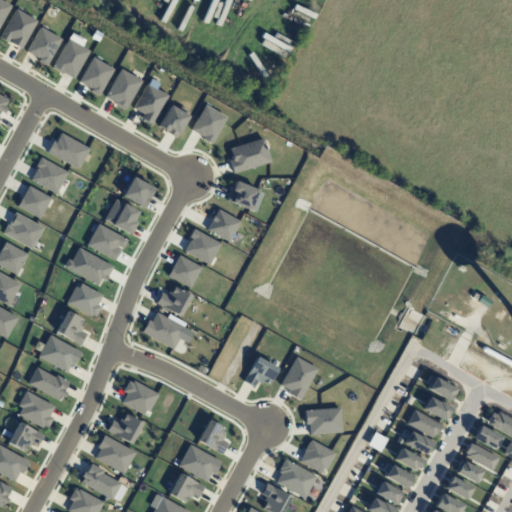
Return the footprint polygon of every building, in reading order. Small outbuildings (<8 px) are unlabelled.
[(0,0),(0,24),(10,6),(0,0)] [(15,9),(0,36),(0,38),(7,43),(9,39),(11,40),(9,43),(20,49),(36,21),(15,9)] [(39,27),(25,52),(36,58),(37,57),(38,58),(37,61),(45,66),(60,39),(39,27)] [(67,39),(51,68),(62,74),(62,73),(73,79),(89,51),(67,39)] [(91,57),(78,82),(90,89),(89,92),(97,96),(112,69),(91,57)] [(120,69),(113,81),(104,97),(114,103),(113,104),(124,110),(141,81),(120,69)] [(146,84),(132,109),(142,115),(138,121),(142,123),(143,122),(150,126),(167,96),(146,84)] [(0,111),(1,112),(8,100),(0,96),(0,111)] [(204,105),(190,131),(202,138),(201,139),(210,144),(226,118),(204,105)] [(169,106),(157,127),(164,131),(163,132),(175,138),(188,116),(185,115),(187,112),(179,107),(177,110),(169,106)] [(60,133),(54,143),(52,141),(46,153),(77,170),(88,149),(60,133)] [(262,138),(270,162),(232,174),(228,161),(232,160),(228,149),(262,138)] [(39,157),(34,166),(37,168),(30,181),(55,195),(67,172),(39,157)] [(131,177),(121,196),(143,208),(153,189),(131,177)] [(257,191),(249,211),(226,201),(234,181),(257,191)] [(27,186),(16,207),(38,219),(49,198),(27,186)] [(114,199),(102,221),(128,235),(135,223),(134,223),(135,220),(133,218),(136,212),(114,199)] [(216,210),(205,230),(228,243),(239,222),(216,210)] [(14,213),(7,224),(11,226),(10,227),(5,225),(1,234),(30,250),(42,228),(14,213)] [(126,240),(122,249),(117,246),(116,248),(119,250),(113,261),(85,245),(97,224),(126,240)] [(192,229),(188,238),(190,239),(183,252),(208,266),(220,244),(192,229)] [(4,242),(0,249),(0,266),(15,275),(26,254),(4,242)] [(77,247),(70,261),(67,259),(63,267),(96,285),(99,279),(104,282),(112,266),(77,247)] [(178,256),(167,276),(189,288),(200,268),(178,256)] [(0,274),(0,302),(7,306),(19,285),(0,274)] [(80,284),(77,289),(74,287),(65,304),(89,317),(90,315),(94,317),(99,307),(96,305),(101,295),(80,284)] [(173,287),(170,293),(168,291),(166,296),(159,293),(154,304),(179,318),(191,296),(173,287)] [(489,301),(490,302),(486,309),(476,302),(471,298),(474,294),(473,294),(475,290),(487,297),(488,295),(491,298),(489,301)] [(0,309),(0,336),(5,339),(16,318),(0,309)] [(66,311),(54,332),(79,346),(85,335),(79,332),(82,327),(79,326),(82,320),(66,311)] [(155,313),(150,322),(147,320),(140,333),(172,350),(184,328),(155,313)] [(37,342),(33,349),(39,352),(36,357),(65,373),(70,364),(73,365),(80,353),(48,335),(43,345),(37,342)] [(255,357),(242,381),(253,387),(255,382),(260,385),(261,382),(267,385),(276,369),(255,357)] [(295,357),(279,386),(288,391),(287,394),(299,401),(316,369),(295,357)] [(68,382),(62,392),(65,393),(62,398),(60,396),(57,401),(26,384),(35,368),(53,378),(55,375),(68,382)] [(428,377),(425,383),(429,385),(427,389),(449,401),(455,390),(433,378),(432,379),(428,377)] [(132,381),(131,383),(128,381),(122,392),(126,394),(120,403),(142,415),(145,411),(147,412),(157,395),(132,381)] [(25,391),(16,406),(20,408),(16,415),(41,429),(42,426),(46,429),(51,419),(48,417),(53,407),(25,391)] [(428,397),(422,409),(443,421),(450,408),(438,401),(437,402),(428,397)] [(303,411),(304,425),(307,425),(308,436),(342,433),(340,408),(303,411)] [(440,426),(435,435),(433,434),(431,438),(405,423),(413,410),(440,426)] [(511,420),(497,412),(495,415),(491,413),(485,424),(511,438),(511,420)] [(124,415),(122,420),(119,418),(116,423),(111,420),(105,431),(129,444),(140,423),(124,415)] [(224,429),(220,435),(223,437),(221,441),(226,444),(221,454),(196,441),(207,420),(224,429)] [(17,422),(42,436),(36,447),(30,443),(28,448),(25,446),(22,452),(6,443),(17,422)] [(478,426),(471,439),(483,446),(484,444),(493,450),(500,438),(478,426)] [(431,443),(424,456),(402,443),(409,432),(418,437),(419,436),(431,443)] [(386,440),(379,452),(366,445),(373,433),(386,440)] [(103,435),(96,448),(99,449),(93,459),(122,474),(134,452),(103,435)] [(310,441),(309,443),(308,442),(303,452),(304,452),(298,462),(319,473),(321,469),(325,470),(334,454),(310,441)] [(469,443),(463,453),(465,454),(464,457),(490,471),(497,458),(469,443)] [(511,445),(508,443),(502,454),(511,459),(511,445)] [(188,445),(177,466),(205,481),(210,472),(213,474),(220,462),(188,445)] [(0,447),(0,474),(13,482),(18,472),(21,474),(27,462),(0,447)] [(399,448),(393,460),(412,470),(413,467),(417,469),(421,461),(399,448)] [(284,459),(278,469),(279,470),(278,473),(280,474),(275,483),(303,499),(315,477),(284,459)] [(463,462),(461,465),(459,464),(455,473),(474,484),(481,472),(463,462)] [(386,463),(382,470),(386,472),(383,477),(404,489),(411,477),(386,463)] [(90,464),(85,473),(82,472),(79,477),(82,478),(79,483),(110,500),(112,498),(118,501),(124,489),(119,486),(119,484),(101,474),(103,471),(90,464)] [(178,474),(173,484),(167,494),(184,503),(186,498),(189,499),(191,495),(197,498),(203,487),(178,474)] [(450,477),(444,489),(465,500),(471,488),(450,477)] [(0,482),(10,488),(4,498),(7,500),(3,506),(1,504),(0,506),(0,482)] [(381,482),(374,494),(392,505),(394,501),(397,503),(402,494),(381,482)] [(290,497),(281,511),(266,511),(261,509),(264,503),(262,502),(265,497),(259,494),(265,483),(290,497)] [(77,490),(76,492),(72,490),(67,500),(71,502),(66,511),(67,511),(96,511),(101,503),(77,490)] [(462,506),(458,511),(441,511),(433,507),(440,494),(462,506)] [(188,511),(160,497),(151,511),(188,511)] [(372,498),(365,510),(368,511),(392,511),(394,509),(381,502),(381,503),(372,498)]
